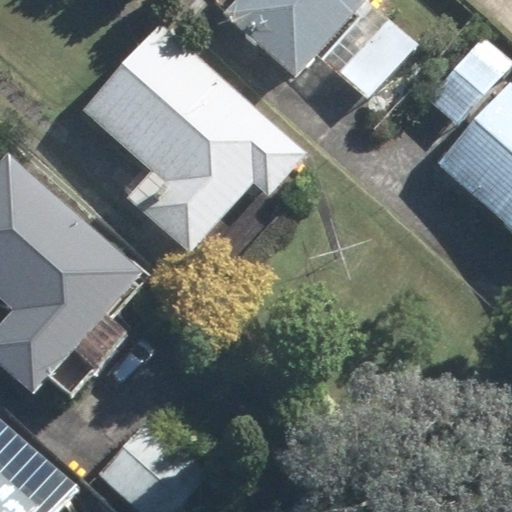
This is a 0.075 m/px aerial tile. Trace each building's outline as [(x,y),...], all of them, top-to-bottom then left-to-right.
[(243,0),(217,29),(290,96),(378,0),(243,0)] [(224,98),(157,38),(78,124),(146,187),(121,214),(184,271),(248,201),(263,215),(304,171),(247,119),(254,112),(231,91),(224,98)] [(425,108),(455,134),(511,72),(511,71),(482,45),(425,108)] [(432,177),(511,248),(511,99),(507,95),(432,177)] [(0,338),(0,399),(24,421),(135,298),(0,177),(0,331),(4,335),(0,338)] [(93,486),(121,511),(181,511),(207,485),(145,429),(93,486)] [(0,511),(22,511),(0,491),(0,511)]
